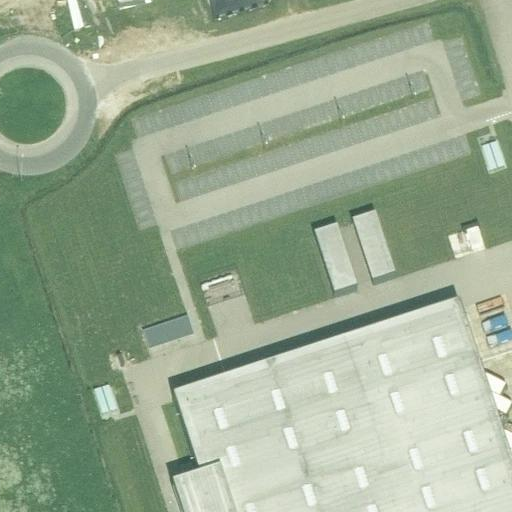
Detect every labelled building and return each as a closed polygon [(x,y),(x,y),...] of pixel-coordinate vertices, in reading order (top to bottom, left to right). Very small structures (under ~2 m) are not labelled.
[(265,0),(207,0),(214,23),(268,7),(265,0)] [(375,225),(351,233),(372,292),(395,284),(375,225)] [(481,232),(462,238),(468,257),(487,252),(481,232)] [(336,238),(315,245),(335,305),(356,298),(336,238)] [(459,311),(172,406),(200,493),(189,496),(178,500),(181,511),(511,511),(511,445),(500,440),(495,421),(507,426),(510,419),(511,414),(511,412),(500,407),(502,400),(506,394),(483,384),(477,366),(459,311)] [(173,511),(181,511),(178,500),(171,503),(173,511)]
